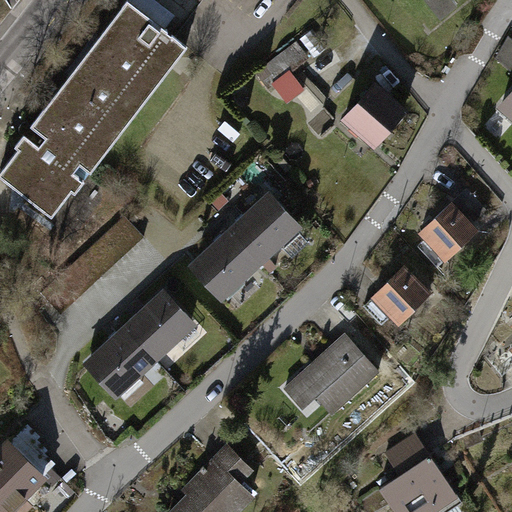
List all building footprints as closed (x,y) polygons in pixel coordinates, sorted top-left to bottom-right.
[(450,0),(464,16),(481,0),(450,0)] [(208,45),(147,1),(19,174),(80,219),(208,45)] [(511,43),(499,60),(511,70),(511,43)] [(423,112),(384,80),(353,117),(391,149),(423,112)] [(318,226),(282,188),(202,264),(239,302),(318,226)] [(504,233),(473,202),(442,234),(472,264),(504,233)] [(127,218),(88,255),(108,275),(147,238),(127,218)] [(457,298),(427,268),(395,300),(426,330),(457,298)] [(215,324),(178,285),(98,361),(135,400),(215,324)] [(303,387),(328,413),(342,400),(359,418),(403,375),(361,331),(303,387)] [(401,472),(431,452),(418,431),(388,451),(401,472)] [(30,511),(63,476),(21,439),(0,462),(0,511),(30,511)] [(255,467),(228,441),(183,487),(188,492),(168,511),(239,511),(259,492),(244,478),(255,467)] [(459,495),(431,452),(401,472),(381,485),(383,488),(392,502),(398,511),(445,511),(463,500),(459,495)] [(371,511),(392,502),(383,488),(363,501),(369,511),(371,511)]
